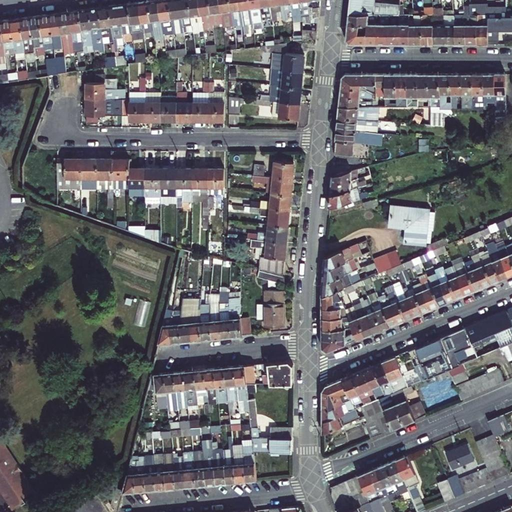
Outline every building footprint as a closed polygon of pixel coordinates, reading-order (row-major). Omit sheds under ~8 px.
[(162,20),(158,0),(154,0),(149,1),(152,21),(162,20)] [(158,0),(162,20),(172,19),(168,0),(158,0)] [(181,17),(178,0),(168,0),(172,19),(181,17)] [(178,0),(181,17),(191,16),(188,0),(178,0)] [(201,15),(199,0),(188,0),(191,16),(201,15)] [(207,14),(211,13),(209,0),(199,0),(201,15),(202,23),(209,22),(207,14)] [(221,12),(219,0),(209,0),(211,13),(221,12)] [(219,0),(221,12),(231,11),(229,0),(219,0)] [(241,9),(239,0),(229,0),(231,11),(241,9)] [(239,0),(241,9),(251,8),(249,0),(239,0)] [(262,14),(272,13),(269,0),(259,0),(261,7),(262,14)] [(281,12),(280,4),(279,0),(269,0),(272,13),(273,23),(277,22),(276,12),(281,12)] [(299,0),(300,2),(302,13),(302,17),(312,15),(311,5),(310,0),(299,0)] [(310,0),(311,5),(312,15),(312,18),(318,17),(320,0),(310,0)] [(350,0),(349,16),(382,16),(382,4),(375,4),(374,0),(350,0)] [(142,23),(152,21),(149,1),(139,2),(142,23)] [(142,23),(139,2),(129,3),(133,34),(143,33),(142,23)] [(122,35),(133,34),(129,3),(118,5),(122,35)] [(122,35),(118,5),(109,6),(113,36),(122,35)] [(470,15),(477,15),(488,15),(489,15),(489,5),(472,6),(470,7),(470,15)] [(103,38),(113,36),(109,6),(99,7),(103,38)] [(464,6),(454,7),(455,16),(456,16),(465,15),(464,6)] [(103,38),(99,7),(89,9),(94,42),(100,41),(101,44),(104,43),(103,40),(103,38)] [(83,41),(84,46),(94,44),(94,42),(89,9),(79,10),(82,31),(83,41)] [(69,11),(74,42),(75,53),(80,53),(79,41),(78,31),(82,31),(79,10),(69,11)] [(75,53),(74,42),(69,11),(59,13),(62,33),(64,43),(65,55),(75,53)] [(62,33),(59,13),(50,14),(54,45),(64,43),(62,33)] [(49,46),(54,45),(50,14),(41,15),(43,35),(44,40),(45,44),(48,43),(49,46)] [(30,17),(35,47),(41,46),(40,41),(39,36),(43,35),(41,15),(30,17)] [(477,46),(477,15),(470,15),(466,15),(466,19),(466,27),(466,46),(477,46)] [(488,15),(477,15),(477,46),(482,46),(488,46),(488,42),(488,27),(483,27),(483,20),(488,20),(488,19),(488,15)] [(349,16),(348,26),(368,26),(370,26),(370,22),(375,22),(375,20),(381,20),(382,16),(349,16)] [(379,26),(378,26),(377,45),(387,45),(390,45),(390,16),(387,16),(382,16),(381,20),(379,26)] [(390,16),(390,45),(400,45),(399,26),(395,26),(395,20),(399,20),(399,16),(390,16)] [(405,26),(399,26),(400,45),(409,45),(409,26),(409,20),(409,16),(400,16),(399,16),(399,20),(405,20),(405,26)] [(422,45),(422,16),(409,16),(409,20),(414,20),(414,26),(409,26),(409,45),(422,45)] [(434,45),(434,26),(428,26),(429,20),(434,20),(434,16),(422,16),(422,45),(434,45)] [(445,45),(456,45),(456,27),(456,20),(456,16),(455,16),(445,16),(445,20),(445,26),(445,45)] [(30,17),(21,18),(24,39),(25,43),(26,52),(35,50),(35,47),(30,17)] [(24,39),(21,18),(12,19),(16,50),(16,53),(26,52),(25,43),(24,39)] [(11,50),(16,50),(12,19),(2,20),(5,41),(5,46),(6,49),(10,48),(11,50)] [(488,27),(488,42),(498,42),(498,31),(511,31),(511,19),(488,19),(488,20),(488,27)] [(350,45),(368,45),(368,26),(348,26),(347,42),(350,45)] [(377,45),(378,26),(370,26),(368,26),(368,45),(377,45)] [(445,26),(434,26),(434,45),(445,45),(445,26)] [(466,46),(466,27),(456,27),(456,45),(466,46)] [(317,30),(304,32),(305,40),(316,38),(317,30)] [(274,53),(273,69),(301,71),(303,56),(284,54),(285,43),(276,44),(266,46),(263,46),(262,52),(274,53)] [(198,53),(217,49),(215,44),(196,47),(198,53)] [(125,55),(106,57),(106,66),(126,64),(125,55)] [(66,58),(56,59),(58,75),(68,74),(66,58)] [(56,59),(47,61),(49,76),(51,76),(58,75),(56,59)] [(273,69),(272,85),(300,87),(301,71),(273,69)] [(343,78),(342,90),(361,90),(362,83),(362,75),(347,75),(343,78)] [(366,91),(369,91),(386,91),(386,75),(362,75),(362,83),(366,83),(366,91)] [(398,98),(397,75),(386,75),(386,91),(386,98),(398,98)] [(408,98),(408,75),(397,75),(398,98),(408,98)] [(419,75),(408,75),(408,98),(408,101),(408,104),(408,108),(419,108),(419,104),(419,98),(419,75)] [(429,75),(419,75),(419,98),(429,98),(429,75)] [(441,98),(441,75),(429,75),(429,98),(429,104),(429,108),(431,108),(441,108),(441,104),(435,104),(435,98),(441,98)] [(452,75),(441,75),(441,98),(441,104),(441,108),(441,110),(452,110),(452,106),(447,106),(447,96),(452,96),(452,75)] [(462,75),(452,75),(452,96),(452,103),(457,103),(457,96),(463,96),(462,75)] [(474,75),(462,75),(463,96),(463,106),(463,110),(474,111),(474,75)] [(485,111),(485,75),(474,75),(474,111),(485,111)] [(496,96),(496,75),(485,75),(485,111),(496,111),(496,106),(491,106),(491,96),(496,96)] [(496,106),(496,111),(507,111),(507,75),(496,75),(496,96),(496,106)] [(88,76),(87,100),(122,99),(124,99),(124,89),(105,89),(105,76),(88,76)] [(128,93),(128,99),(128,116),(128,119),(144,119),(144,92),(144,83),(139,83),(139,93),(128,93)] [(175,102),(175,120),(191,120),(191,103),(184,103),(183,92),(180,92),(180,83),(175,83),(175,93),(175,96),(175,102)] [(191,93),(191,103),(191,120),(207,120),(207,103),(207,93),(207,84),(203,84),(202,93),(191,93)] [(207,93),(207,103),(207,120),(224,120),(224,93),(212,93),(212,84),(207,84),(207,93)] [(262,95),(261,100),(268,100),(271,101),(299,104),(300,87),(272,85),(271,96),(262,95)] [(342,90),(341,99),(361,99),(361,90),(342,90)] [(159,119),(159,102),(159,96),(159,93),(159,92),(144,92),(144,119),(159,119)] [(159,96),(159,102),(159,119),(175,120),(175,102),(175,96),(159,96)] [(268,106),(268,100),(261,100),(228,97),(228,112),(238,113),(239,103),(268,106)] [(122,99),(87,100),(87,123),(103,123),(103,116),(122,116),(122,99)] [(341,99),(340,108),(372,108),(373,104),(360,104),(361,99),(341,99)] [(386,108),(386,104),(386,99),(377,99),(377,102),(376,108),(386,108)] [(271,101),(269,117),(297,119),(299,104),(271,101)] [(340,108),(339,119),(366,121),(367,112),(375,112),(375,108),(372,108),(340,108)] [(338,130),(356,132),(373,134),(373,126),(374,122),(366,121),(339,119),(338,130)] [(507,120),(496,120),(496,131),(507,130),(507,120)] [(338,130),(335,155),(353,157),(355,144),(367,145),(368,138),(378,139),(378,135),(373,134),(356,132),(338,130)] [(76,176),(76,157),(53,157),(53,186),(71,187),(71,196),(76,196),(76,187),(76,176)] [(93,157),(76,157),(76,176),(76,187),(76,196),(81,197),(81,187),(93,187),(93,176),(93,157)] [(109,177),(109,157),(93,157),(93,176),(93,187),(105,187),(105,197),(108,197),(109,187),(109,177)] [(125,185),(125,177),(125,167),(125,158),(109,157),(109,177),(109,187),(108,197),(114,197),(114,187),(125,187),(125,185)] [(276,162),(274,178),(292,180),(293,163),(276,162)] [(255,166),(254,176),(264,177),(265,166),(255,166)] [(142,185),(142,167),(125,167),(125,177),(125,185),(142,185)] [(146,197),(157,197),(157,186),(157,167),(142,167),(142,185),(141,197),(141,206),(146,206),(146,197)] [(174,186),(174,168),(157,167),(157,186),(157,197),(169,196),(169,207),(173,207),(174,196),(174,186)] [(333,177),(332,187),(352,182),(351,180),(352,180),(352,178),(367,174),(368,178),(372,177),(369,167),(348,173),(333,177)] [(174,168),(174,186),(189,186),(190,168),(174,168)] [(205,197),(205,194),(205,168),(190,168),(189,186),(189,196),(200,196),(200,207),(205,207),(205,197)] [(205,168),(205,194),(222,194),(222,168),(205,168)] [(267,193),(273,194),(291,195),(292,180),(274,178),(269,177),(267,193)] [(332,187),(332,196),(358,189),(374,185),(372,177),(368,178),(369,182),(359,185),(357,180),(352,182),(332,187)] [(358,189),(332,196),(331,203),(331,209),(377,196),(376,192),(361,197),(358,189)] [(252,202),(252,207),(261,208),(272,209),(289,210),(291,195),(273,194),(272,202),(261,201),(261,203),(252,202)] [(365,203),(367,210),(380,206),(378,200),(365,203)] [(271,216),(270,224),(288,225),(289,210),(272,209),(261,208),(252,207),(252,212),(260,213),(260,215),(271,216)] [(430,215),(430,213),(394,207),(391,226),(408,229),(407,242),(425,245),(427,234),(434,235),(436,216),(430,215)] [(497,225),(499,231),(508,228),(505,222),(497,225)] [(270,231),(269,239),(287,240),(288,225),(270,224),(270,231)] [(161,233),(161,229),(146,228),(146,237),(159,237),(159,233),(161,233)] [(490,234),(488,229),(479,232),(482,238),(490,234)] [(258,233),(258,238),(269,239),(270,231),(258,231),(258,233)] [(285,265),(287,240),(269,239),(258,238),(249,237),(249,244),(262,246),(261,269),(284,275),(285,265)] [(428,247),(431,253),(436,251),(449,245),(446,239),(428,247)] [(489,256),(501,283),(506,280),(509,279),(498,252),(495,246),(487,249),(489,256)] [(355,247),(326,258),(325,272),(355,259),(353,256),(358,253),(355,247)] [(498,252),(509,279),(511,277),(511,261),(510,256),(505,258),(502,250),(498,252)] [(325,272),(324,285),(354,272),(352,269),(368,260),(366,254),(355,259),(325,272)] [(380,259),(385,272),(386,272),(397,267),(395,262),(390,264),(387,256),(380,259)] [(483,263),(493,286),(501,283),(489,256),(481,259),(483,263)] [(463,260),(452,265),(453,269),(465,264),(463,260)] [(475,266),(485,289),(493,286),(483,263),(479,265),(477,261),(473,263),(475,266)] [(467,269),(476,293),(485,289),(475,266),(473,263),(470,264),(472,268),(467,269)] [(453,269),(465,297),(476,293),(467,269),(465,264),(453,269)] [(437,276),(449,304),(457,301),(445,273),(444,269),(436,273),(437,276)] [(445,273),(457,301),(465,297),(453,269),(445,273)] [(259,276),(286,283),(285,277),(261,270),(259,276)] [(323,298),(339,291),(348,288),(353,286),(352,281),(356,279),(354,272),(324,285),(323,298)] [(449,304),(437,276),(429,279),(433,290),(441,308),(449,304)] [(415,318),(407,300),(405,294),(405,293),(404,291),(401,284),(393,287),(400,303),(407,322),(415,318)] [(283,289),(265,290),(266,326),(284,326),(283,289)] [(433,290),(425,293),(432,311),(441,308),(433,290)] [(335,301),(343,301),(339,291),(323,298),(323,309),(335,308),(335,301)] [(432,311),(425,293),(417,296),(424,315),(432,311)] [(424,315),(417,296),(407,300),(415,318),(424,315)] [(230,302),(232,317),(234,336),(244,335),(243,317),(242,297),(230,298),(230,300),(230,302)] [(192,321),(194,340),(204,339),(202,320),(196,320),(195,303),(191,303),(191,306),(192,321)] [(391,328),(384,310),(381,303),(373,306),(383,332),(391,328)] [(400,303),(392,307),(399,325),(407,322),(400,303)] [(358,315),(360,320),(367,338),(375,335),(365,309),(364,305),(355,308),(357,313),(358,315)] [(383,332),(373,306),(365,309),(375,335),(379,333),(383,332)] [(392,307),(384,310),(391,328),(399,325),(392,307)] [(323,309),(323,319),(342,319),(342,312),(347,312),(346,308),(341,308),(335,308),(323,309)] [(423,365),(428,378),(448,369),(462,363),(478,357),(473,347),(498,337),(502,346),(503,346),(511,342),(511,321),(507,310),(506,308),(415,347),(423,365)] [(173,312),(171,322),(173,342),(183,341),(181,322),(183,311),(173,312)] [(251,316),(243,317),(244,335),(253,334),(251,316)] [(232,317),(222,318),(223,337),(234,336),(232,317)] [(350,318),(352,324),(353,329),(355,333),(356,336),(358,342),(367,338),(360,320),(356,321),(354,317),(350,318)] [(222,318),(212,319),(213,338),(223,337),(222,318)] [(212,319),(202,320),(204,339),(213,338),(212,319)] [(342,319),(323,319),(323,330),(346,331),(348,330),(348,319),(342,319)] [(192,321),(181,322),(183,341),(194,340),(192,321)] [(160,343),(173,342),(171,322),(164,323),(160,343)] [(346,340),(346,331),(323,330),(323,340),(346,340)] [(346,340),(323,340),(323,350),(330,354),(358,342),(356,336),(346,340)] [(511,342),(503,346),(506,353),(511,350),(511,342)] [(408,386),(395,355),(381,361),(394,391),(402,388),(408,386)] [(269,363),(270,384),(293,383),(293,365),(293,364),(289,361),(269,363)] [(381,361),(373,365),(381,384),(384,391),(386,395),(387,394),(391,393),(394,391),(381,361)] [(466,371),(462,363),(448,369),(451,375),(451,377),(466,371)] [(256,380),(255,364),(246,365),(248,380),(256,380)] [(246,365),(236,366),(238,398),(244,397),(245,401),(249,400),(248,384),(248,380),(246,365)] [(373,365),(364,369),(372,387),(381,384),(373,365)] [(428,378),(423,365),(416,368),(420,376),(421,380),(427,378),(428,378)] [(226,367),(229,401),(232,401),(232,398),(238,398),(236,366),(226,367)] [(216,368),(219,399),(225,398),(225,401),(229,401),(226,367),(216,368)] [(216,368),(206,369),(208,387),(209,392),(209,400),(210,403),(213,403),(213,400),(219,399),(216,368)] [(187,371),(188,389),(198,388),(197,369),(187,371)] [(197,369),(198,388),(208,387),(206,369),(197,369)] [(372,387),(364,369),(351,374),(359,392),(372,387)] [(428,378),(427,378),(429,383),(433,381),(433,382),(451,375),(448,369),(428,378)] [(497,384),(504,380),(500,370),(492,373),(497,384)] [(167,372),(169,391),(178,390),(176,371),(167,372)] [(189,404),(189,402),(188,389),(187,371),(176,371),(178,390),(182,389),(183,402),(185,402),(185,405),(189,404)] [(469,379),(466,371),(451,377),(455,385),(469,379)] [(170,403),(169,391),(167,372),(156,374),(158,392),(161,391),(162,404),(166,404),(166,406),(170,406),(170,403)] [(497,384),(492,373),(485,376),(489,387),(497,384)] [(359,392),(351,374),(342,378),(350,396),(359,392)] [(420,376),(409,381),(410,385),(411,385),(419,381),(421,380),(420,376)] [(489,387),(485,376),(478,379),(482,390),(489,387)] [(322,390),(322,410),(350,398),(350,396),(342,378),(326,384),(322,390)] [(482,390),(478,379),(471,382),(475,393),(482,390)] [(475,393),(471,382),(463,385),(468,396),(475,393)] [(402,388),(404,393),(413,390),(411,385),(410,385),(408,386),(402,388)] [(463,385),(456,388),(461,399),(468,396),(463,385)] [(400,401),(395,403),(403,423),(415,419),(409,405),(404,393),(402,388),(394,391),(391,393),(393,398),(398,396),(400,401)] [(377,399),(375,394),(374,391),(367,393),(370,401),(377,399)] [(364,415),(362,416),(371,437),(403,423),(395,403),(393,398),(391,393),(387,394),(389,400),(386,401),(384,396),(377,399),(370,401),(368,402),(364,404),(361,405),(364,415)] [(361,397),(352,401),(355,408),(361,405),(364,404),(361,397)] [(322,410),(322,421),(355,408),(352,401),(350,398),(322,410)] [(420,400),(409,405),(415,419),(420,417),(426,414),(420,400)] [(322,421),(322,433),(352,420),(357,418),(362,416),(364,415),(361,405),(355,408),(322,421)] [(498,415),(489,419),(495,433),(496,435),(505,432),(498,415)] [(200,419),(180,420),(180,429),(170,429),(171,433),(162,433),(162,436),(201,434),(200,419)] [(230,429),(241,429),(241,419),(229,420),(230,429)] [(253,446),(254,452),(292,451),(292,427),(270,427),(269,436),(253,436),(253,439),(253,446)] [(482,456),(487,454),(494,451),(502,448),(496,435),(495,433),(476,441),(482,456)] [(0,440),(0,509),(1,511),(9,506),(11,510),(25,501),(22,497),(32,490),(20,472),(21,471),(15,463),(0,440)] [(467,444),(447,453),(453,468),(474,460),(467,444)] [(234,462),(233,449),(233,446),(223,447),(225,463),(226,482),(236,481),(234,462)] [(253,446),(243,447),(244,461),(246,480),(256,480),(254,452),(253,446)] [(502,448),(494,451),(500,466),(508,463),(502,448)] [(206,484),(205,465),(204,458),(197,459),(197,450),(193,450),(194,453),(195,466),(196,485),(206,484)] [(500,466),(494,451),(487,454),(494,469),(500,466)] [(416,474),(408,454),(401,457),(395,460),(403,479),(407,487),(408,490),(417,511),(419,511),(425,510),(411,476),(416,474)] [(494,469),(487,454),(482,456),(487,468),(489,471),(494,469)] [(395,460),(386,464),(394,483),(403,479),(395,460)] [(146,471),(146,461),(137,462),(136,472),(137,491),(147,490),(146,471)] [(246,480),(244,461),(234,462),(236,481),(246,480)] [(225,463),(215,464),(217,483),(226,482),(225,463)] [(205,465),(206,484),(217,483),(215,464),(205,465)] [(386,464),(377,467),(385,487),(394,483),(386,464)] [(185,467),(187,486),(196,485),(195,466),(185,467)] [(185,467),(175,468),(177,487),(187,486),(185,467)] [(385,487),(377,467),(368,471),(380,498),(383,497),(380,489),(385,487)] [(177,487),(175,468),(165,469),(167,488),(177,487)] [(487,468),(481,471),(487,483),(493,481),(489,471),(487,468)] [(167,488),(165,469),(156,470),(157,489),(167,488)] [(157,489),(156,470),(146,471),(147,490),(157,489)] [(380,498),(368,471),(358,475),(365,491),(367,494),(372,492),(375,500),(380,498)] [(487,483),(481,471),(475,473),(480,486),(487,483)] [(137,491),(136,472),(128,473),(124,489),(123,492),(137,491)] [(480,486),(475,473),(468,476),(473,489),(480,486)] [(358,475),(353,477),(359,493),(365,491),(358,475)] [(465,493),(460,480),(458,475),(448,479),(456,497),(465,493)] [(473,489),(468,476),(460,480),(465,493),(473,489)] [(359,493),(353,477),(346,480),(352,496),(359,493)] [(394,483),(396,487),(398,491),(407,487),(403,479),(394,483)] [(456,497),(448,479),(438,483),(445,501),(456,497)] [(352,496),(346,480),(339,483),(346,499),(352,496)] [(346,499),(339,483),(332,486),(339,501),(346,499)] [(388,495),(394,492),(393,489),(396,487),(394,483),(385,487),(388,495)] [(328,488),(337,511),(345,511),(370,502),(367,494),(365,491),(359,493),(352,496),(346,499),(339,501),(332,486),(328,488)] [(114,511),(118,511),(123,492),(124,489),(116,487),(111,505),(115,506),(114,511)] [(388,495),(385,487),(380,489),(383,497),(387,495),(388,495)] [(408,490),(407,487),(398,491),(394,492),(388,495),(387,495),(389,501),(401,496),(400,493),(408,490)] [(394,511),(389,501),(387,495),(383,497),(380,498),(385,511),(394,511)] [(385,511),(380,498),(375,500),(370,502),(372,508),(374,510),(374,511),(385,511)] [(370,502),(345,511),(361,511),(362,511),(372,508),(370,502)]
